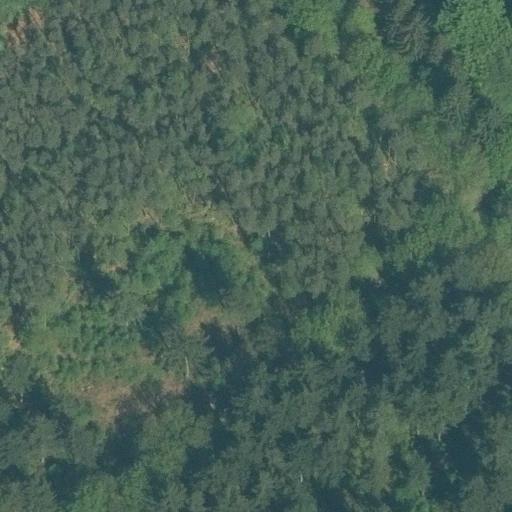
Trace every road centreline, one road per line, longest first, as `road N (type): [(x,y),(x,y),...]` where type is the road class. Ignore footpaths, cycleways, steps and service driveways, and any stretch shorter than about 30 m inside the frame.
road 1 (track): [(511,171),(130,511)]
road 2 (track): [(511,277),(282,0)]
